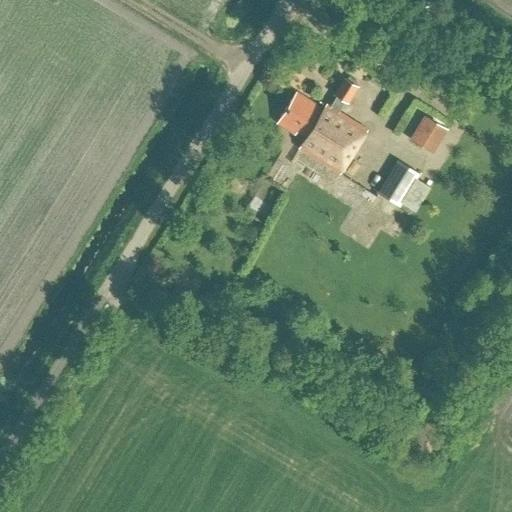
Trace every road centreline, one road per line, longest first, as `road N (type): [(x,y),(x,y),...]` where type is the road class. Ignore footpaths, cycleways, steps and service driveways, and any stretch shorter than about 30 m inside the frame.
road 1 (unclassified): [(119,276),(285,0)]
road 2 (track): [(0,494),(114,312),(119,276)]
road 3 (track): [(140,0),(246,62)]
